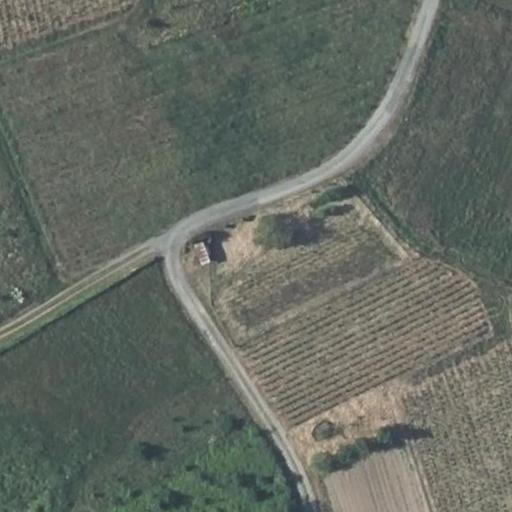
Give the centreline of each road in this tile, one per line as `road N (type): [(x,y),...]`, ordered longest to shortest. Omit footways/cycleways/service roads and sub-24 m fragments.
road 1 (track): [(430,0),(382,116),(335,167),(158,245),(0,333)]
road 2 (track): [(158,245),(184,304),(272,431),(309,511)]
road 3 (track): [(346,155),(372,202),(412,245),(468,276),(511,287)]
